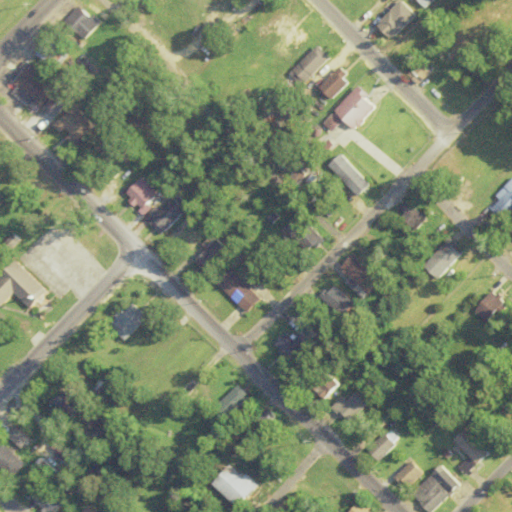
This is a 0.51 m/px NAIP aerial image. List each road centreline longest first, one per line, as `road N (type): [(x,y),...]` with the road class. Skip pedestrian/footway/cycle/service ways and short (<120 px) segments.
road 1 (residential): [(511,69),(234,351)]
road 2 (secondary): [(134,252),(398,511)]
road 3 (tertiary): [(134,252),(0,391)]
road 4 (residential): [(314,0),(450,133)]
road 5 (secondary): [(0,117),(134,252)]
road 6 (residential): [(409,176),(511,273)]
